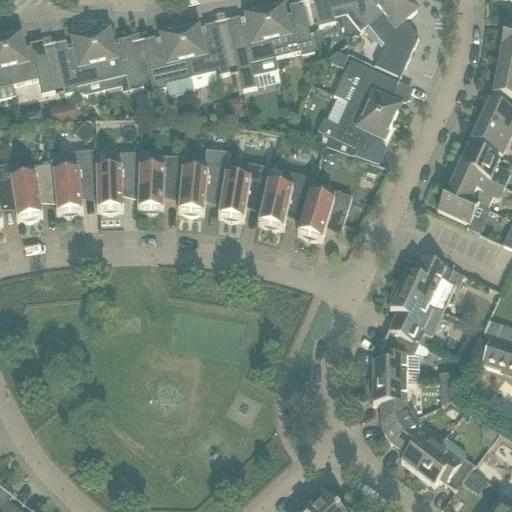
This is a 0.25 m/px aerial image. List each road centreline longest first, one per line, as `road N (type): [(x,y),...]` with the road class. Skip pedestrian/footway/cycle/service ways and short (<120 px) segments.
road 1 (residential): [(0,267),(92,248),(216,253),(352,293)]
road 2 (residential): [(352,293),(462,64),(464,0)]
road 3 (residential): [(339,432),(332,339),(352,293)]
road 4 (residential): [(82,511),(44,474),(0,402)]
